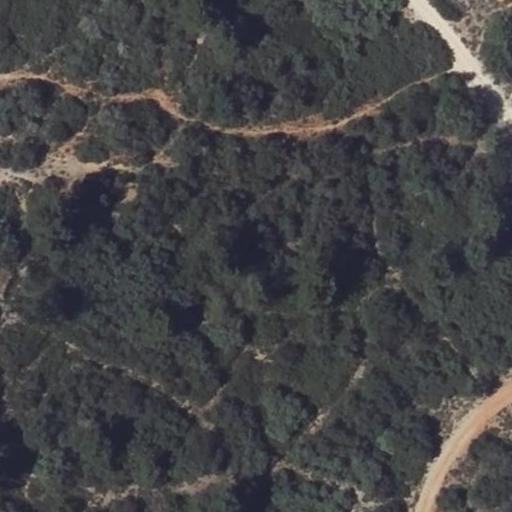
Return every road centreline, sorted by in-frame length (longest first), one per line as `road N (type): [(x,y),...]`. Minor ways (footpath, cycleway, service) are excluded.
road 1 (track): [(413,0),(511,129)]
road 2 (track): [(511,391),(456,439),(422,511)]
